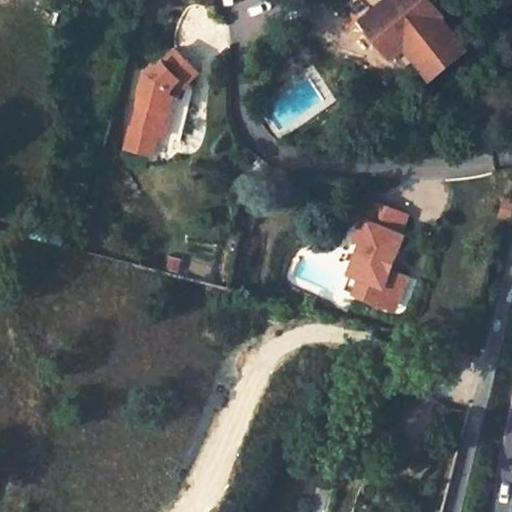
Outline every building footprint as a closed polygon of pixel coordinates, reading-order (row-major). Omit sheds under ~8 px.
[(442,15),(429,0),(390,0),(366,20),(396,55),(411,42),(427,28),(442,15)] [(411,42),(415,48),(432,34),(427,28),(411,42)] [(198,85),(193,81),(203,71),(180,49),(162,68),(159,64),(152,71),(138,126),(136,125),(130,147),(153,153),(159,149),(163,134),(165,134),(167,125),(172,126),(170,135),(184,139),(198,85)] [(511,198),(507,198),(503,210),(511,212),(511,198)] [(410,235),(417,215),(379,201),(364,241),(371,244),(359,274),(370,278),(363,295),(394,307),(401,291),(411,295),(418,277),(401,271),(402,268),(397,266),(400,258),(405,259),(414,236),(410,235)] [(402,268),(405,259),(400,258),(397,266),(402,268)] [(370,278),(359,274),(353,291),(363,295),(370,278)] [(405,311),(411,295),(401,291),(394,307),(405,311)] [(432,339),(427,360),(456,366),(461,346),(432,339)]
